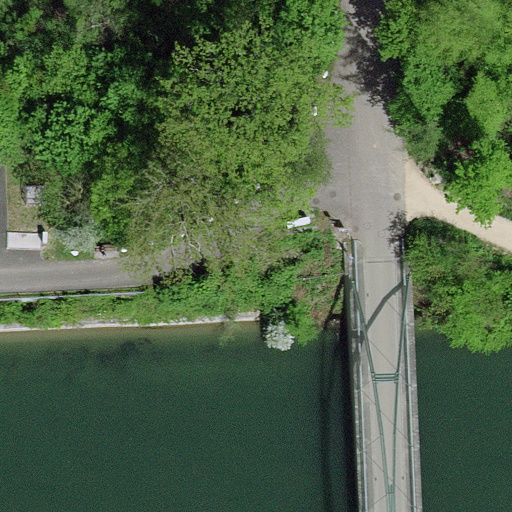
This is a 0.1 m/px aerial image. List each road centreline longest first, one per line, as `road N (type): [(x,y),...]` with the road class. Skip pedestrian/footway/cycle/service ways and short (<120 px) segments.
road 1 (track): [(0,277),(233,246),(366,204)]
road 2 (residential): [(379,511),(366,204)]
road 3 (residential): [(370,0),(366,204)]
road 4 (track): [(511,240),(415,200),(366,204)]
